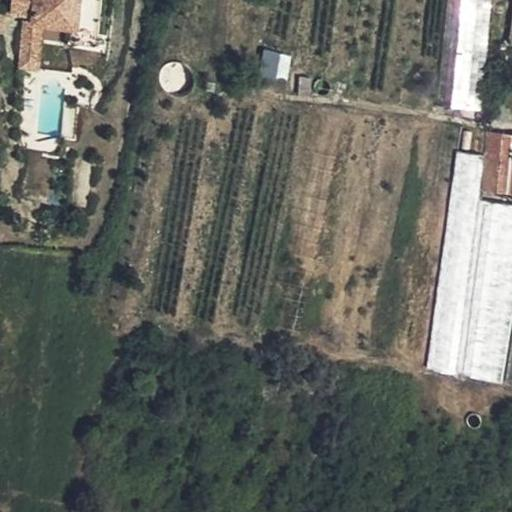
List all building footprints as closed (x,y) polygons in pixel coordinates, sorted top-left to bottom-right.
[(18,0),(17,17),(32,18),(48,19),(49,26),(77,27),(76,43),(105,44),(107,0),(18,0)] [(485,111),(491,0),(448,0),(442,109),(485,111)] [(32,18),(28,71),(46,72),(49,26),(48,19),(32,18)] [(286,76),(289,56),(264,52),(262,63),(275,65),(273,74),(286,76)] [(511,141),(501,140),(498,173),(511,174),(511,141)]
